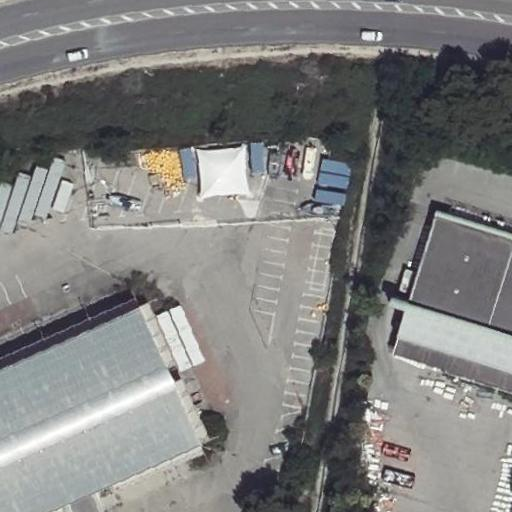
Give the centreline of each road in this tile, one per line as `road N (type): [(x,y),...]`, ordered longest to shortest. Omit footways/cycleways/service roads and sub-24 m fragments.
road 1 (primary): [(0,67),(68,48),(223,27),(303,24),(511,42)]
road 2 (primary): [(122,0),(0,25)]
